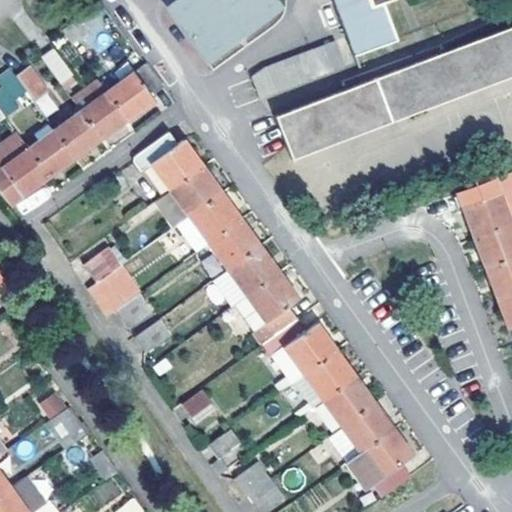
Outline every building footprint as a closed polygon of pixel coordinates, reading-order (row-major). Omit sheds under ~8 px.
[(280,7),(274,0),(176,0),(167,7),(188,34),(207,60),(280,7)] [(334,0),(357,57),(399,40),(384,4),(394,0),(334,0)] [(87,33),(77,19),(63,29),(73,44),(87,33)] [(511,75),(511,25),(276,116),(288,146),(292,158),(511,75)] [(327,44),(336,67),(345,64),(335,41),(327,44)] [(327,44),(313,49),(322,73),(336,67),(327,44)] [(53,49),(42,57),(60,82),(71,74),(53,49)] [(298,55),(307,79),(322,73),(313,49),(298,55)] [(298,55),(283,61),(292,84),(307,79),(298,55)] [(267,66),(276,90),(292,84),(283,61),(267,66)] [(145,63),(107,91),(127,118),(154,99),(151,95),(162,86),(145,63)] [(259,97),(276,90),(267,66),(251,75),(259,97)] [(7,89),(20,80),(16,75),(10,67),(0,75),(0,83),(2,87),(0,88),(0,107),(6,116),(19,106),(7,89)] [(16,75),(20,80),(34,100),(46,90),(29,67),(16,75)] [(72,98),(81,111),(101,138),(127,118),(107,91),(98,79),(72,98)] [(81,111),(56,129),(76,156),(101,138),(81,111)] [(56,129),(29,148),(49,176),(76,156),(56,129)] [(0,145),(0,190),(5,198),(17,189),(23,195),(49,176),(29,148),(18,132),(0,145)] [(151,164),(169,190),(202,166),(183,141),(177,145),(167,132),(132,157),(142,170),(151,164)] [(188,216),(220,192),(202,166),(169,190),(188,216)] [(474,238),(511,223),(500,192),(511,186),(511,174),(511,172),(466,189),(471,203),(462,207),(474,238)] [(511,186),(500,192),(511,223),(511,186)] [(188,216),(208,243),(240,219),(220,192),(188,216)] [(192,254),(208,243),(188,216),(172,228),(192,254)] [(227,269),(259,246),(240,219),(208,243),(227,269)] [(474,238),(485,268),(511,257),(511,224),(511,223),(474,238)] [(246,296),(278,273),(259,246),(227,269),(246,296)] [(84,265),(97,283),(121,265),(107,247),(84,265)] [(511,257),(485,268),(497,298),(511,292),(511,257)] [(97,283),(115,309),(139,292),(121,265),(97,283)] [(227,269),(214,278),(233,306),(235,304),(246,296),(227,269)] [(266,323),(255,331),(264,344),(298,319),(289,307),(297,299),(278,273),(246,296),(266,323)] [(151,310),(139,292),(115,309),(128,327),(151,310)] [(511,292),(497,298),(509,330),(511,328),(511,292)] [(235,304),(255,331),(266,323),(246,296),(235,304)] [(170,332),(160,317),(135,336),(145,350),(170,332)] [(284,347),(304,375),(336,351),(315,324),(306,331),(298,319),(264,344),(272,355),(284,347)] [(276,383),(282,391),(294,382),(304,375),(284,347),(272,355),(287,375),(276,383)] [(322,399),(354,375),(336,351),(304,375),(322,399)] [(294,382),(309,400),(313,406),(322,399),(304,375),(294,382)] [(322,399),(342,426),(374,402),(354,375),(322,399)] [(200,389),(181,403),(197,424),(215,410),(200,389)] [(55,391),(37,404),(48,419),(66,406),(55,391)] [(303,413),(313,406),(309,400),(299,408),(303,413)] [(361,453),(393,429),(374,402),(342,426),(361,453)] [(66,408),(47,422),(65,449),(90,432),(83,422),(79,425),(66,408)] [(327,437),(347,463),(361,453),(342,426),(327,437)] [(239,442),(230,429),(208,445),(217,459),(211,463),(219,474),(228,467),(221,457),(239,442)] [(412,455),(393,429),(361,453),(347,463),(366,489),(374,484),(382,496),(411,475),(402,463),(412,455)] [(91,460),(104,480),(117,471),(104,451),(91,460)] [(0,454),(0,474),(10,488),(22,480),(3,453),(0,454)] [(270,479),(257,462),(236,478),(248,496),(270,479)] [(0,494),(10,488),(0,474),(0,494)] [(57,511),(49,500),(44,504),(26,477),(22,480),(10,488),(0,494),(0,511),(57,511)] [(270,479),(248,496),(260,511),(261,511),(283,497),(270,479)] [(116,510),(117,511),(144,511),(146,511),(135,496),(116,510)]
